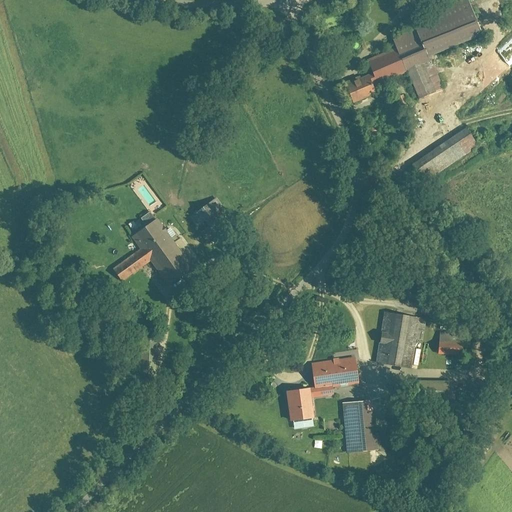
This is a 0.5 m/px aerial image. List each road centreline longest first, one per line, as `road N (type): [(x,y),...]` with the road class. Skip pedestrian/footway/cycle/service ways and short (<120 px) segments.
road 1 (residential): [(76,511),(297,295),(345,235),(355,206),(351,147),(287,2)]
road 2 (residential): [(155,0),(287,2)]
